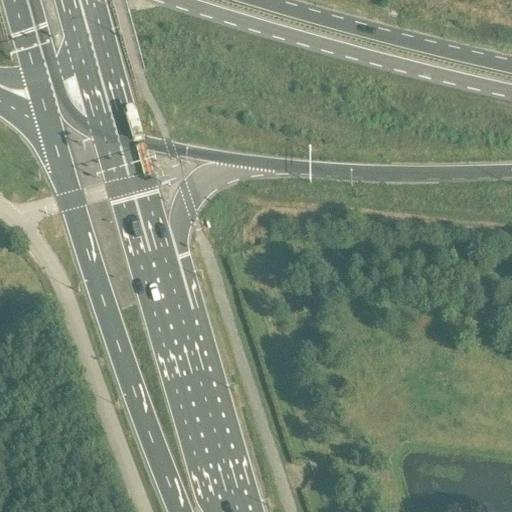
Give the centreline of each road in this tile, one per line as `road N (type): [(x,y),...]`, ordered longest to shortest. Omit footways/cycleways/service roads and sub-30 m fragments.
road 1 (primary): [(47,120),(88,264),(178,511)]
road 2 (primary): [(165,0),(511,92)]
road 3 (unclassified): [(0,210),(39,249),(58,285),(139,511)]
road 4 (primary): [(240,161),(359,172),(511,172)]
road 5 (primary): [(511,69),(253,0)]
road 6 (primary): [(244,511),(185,318)]
road 7 (primary): [(185,318),(184,212),(205,182),(240,161)]
road 8 (primary): [(185,318),(130,143)]
road 9 (primary): [(130,143),(89,0)]
road 10 (primary): [(14,0),(47,120)]
